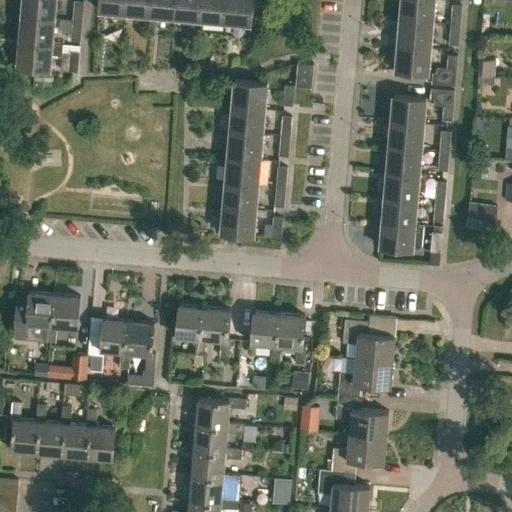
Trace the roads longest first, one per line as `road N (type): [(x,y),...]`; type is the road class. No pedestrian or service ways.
road 1 (unclassified): [(0,240),(328,270)]
road 2 (residential): [(328,270),(350,0)]
road 3 (residential): [(452,477),(460,286)]
road 4 (unclassified): [(328,270),(460,286)]
